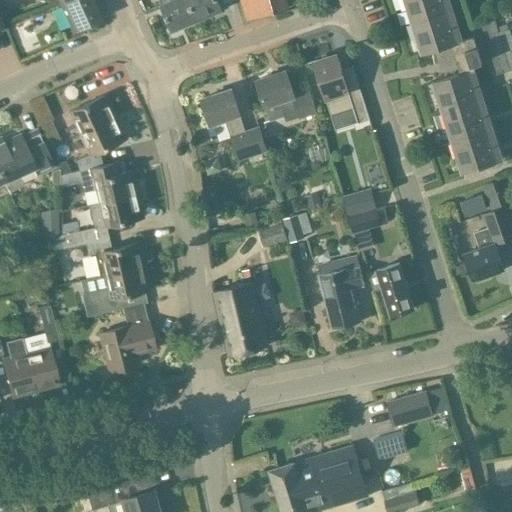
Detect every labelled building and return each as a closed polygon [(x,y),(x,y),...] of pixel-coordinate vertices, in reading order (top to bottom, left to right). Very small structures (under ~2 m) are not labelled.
[(104,15),(96,0),(65,0),(59,3),(72,31),(104,15)] [(197,19),(189,0),(160,0),(173,29),(197,19)] [(189,0),(197,19),(222,8),(218,0),(189,0)] [(290,7),(287,0),(240,0),(247,21),(290,7)] [(498,160),(477,93),(469,70),(475,68),(474,64),(482,61),(474,35),(457,40),(444,0),(405,0),(422,52),(452,42),(461,72),(433,81),(462,171),(498,160)] [(480,22),(482,28),(496,24),(495,20),(494,18),(480,22)] [(29,21),(15,27),(24,50),(39,44),(29,21)] [(484,34),(498,30),(498,28),(496,24),(482,28),(484,34)] [(504,49),(511,45),(511,37),(509,29),(499,32),(500,36),(502,41),(503,47),(504,49)] [(500,36),(499,32),(498,30),(484,34),(486,40),(500,36)] [(500,36),(486,40),(488,46),(502,41),(500,36)] [(488,46),(489,51),(503,47),(502,41),(488,46)] [(505,53),(504,49),(503,47),(489,51),(490,53),(491,57),(505,53)] [(491,57),(493,63),(507,58),(505,53),(491,57)] [(349,94),(337,54),(314,61),(331,115),(354,108),(358,123),(370,120),(360,91),(349,94)] [(493,63),(495,69),(509,64),(507,58),(493,63)] [(105,92),(131,82),(122,60),(96,71),(105,92)] [(509,64),(495,69),(497,75),(511,70),(509,64)] [(270,122),(285,116),(287,123),(316,113),(309,89),(294,94),(286,70),(256,80),(270,122)] [(239,112),(231,88),(201,98),(210,123),(225,118),(238,158),(266,149),(258,126),(244,131),(238,114),(239,112)] [(69,111),(79,133),(116,116),(106,94),(69,111)] [(116,116),(79,133),(89,155),(76,160),(78,171),(102,165),(98,151),(126,138),(116,116)] [(40,126),(50,147),(61,142),(51,121),(40,126)] [(19,133),(0,142),(0,174),(2,178),(7,189),(11,191),(21,187),(23,182),(18,171),(31,165),(35,173),(52,164),(37,132),(21,139),(19,133)] [(321,163),(330,159),(326,148),(317,151),(321,163)] [(59,163),(64,174),(67,173),(72,172),(67,160),(59,163)] [(102,165),(78,171),(81,183),(93,180),(95,190),(98,203),(137,194),(132,170),(121,173),(104,177),(102,165)] [(511,238),(511,222),(497,179),(483,184),(492,210),(482,214),(487,228),(474,232),(480,248),(464,253),(466,260),(460,262),(455,269),(457,275),(470,270),(473,280),(504,269),(495,244),(511,238)] [(343,196),(348,215),(376,207),(371,188),(343,196)] [(137,194),(98,203),(101,216),(90,218),(92,228),(59,236),(62,249),(85,244),(85,243),(108,238),(105,226),(143,217),(137,194)] [(318,194),(305,198),(310,212),(323,208),(318,194)] [(486,207),(484,202),(481,194),(461,202),(465,214),(486,207)] [(376,207),(348,215),(353,233),(381,225),(388,223),(384,207),(377,208),(377,207),(376,207)] [(437,230),(444,228),(439,210),(432,213),(437,230)] [(243,216),(246,227),(258,224),(256,213),(243,216)] [(304,237),(297,214),(283,219),(290,242),(304,237)] [(59,235),(59,219),(42,219),(42,235),(59,235)] [(287,240),(282,224),(259,231),(263,247),(287,240)] [(24,228),(11,234),(16,245),(29,239),(24,228)] [(100,277),(144,266),(138,243),(111,249),(108,238),(85,243),(85,244),(87,255),(94,253),(100,277)] [(339,269),(336,260),(319,264),(321,273),(319,273),(333,328),(361,321),(353,287),(364,284),(360,264),(339,269)] [(368,272),(374,291),(383,288),(391,314),(414,307),(400,261),(377,268),(377,269),(368,272)] [(122,308),(124,308),(121,296),(149,289),(144,266),(100,277),(80,282),(83,294),(81,294),(86,316),(122,308)] [(256,279),(253,268),(241,270),(244,282),(256,279)] [(246,284),(215,291),(230,354),(268,345),(260,309),(253,282),(246,284)] [(124,308),(122,308),(126,326),(99,333),(109,372),(136,365),(133,354),(155,349),(143,303),(124,308)] [(58,340),(49,305),(38,308),(47,343),(58,340)] [(12,397),(35,391),(25,352),(22,337),(6,342),(10,357),(2,358),(12,397)] [(25,352),(35,391),(59,385),(49,346),(25,352)] [(433,414),(426,391),(388,402),(394,425),(433,414)] [(413,450),(407,429),(376,439),(382,460),(413,450)] [(270,469),(279,498),(318,486),(320,490),(362,477),(352,445),(270,469)] [(103,488),(88,493),(91,503),(93,509),(109,505),(111,511),(161,511),(154,488),(151,489),(147,476),(146,475),(145,475),(112,485),(103,488)] [(318,486),(279,498),(282,511),(311,511),(367,496),(362,477),(320,490),(318,486)] [(395,511),(420,505),(416,492),(384,501),(387,511),(395,511)]
